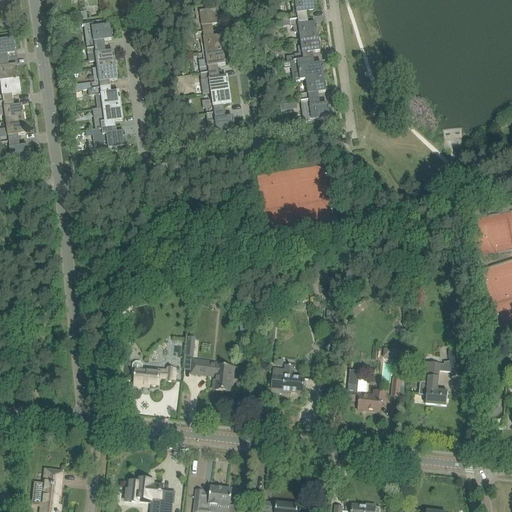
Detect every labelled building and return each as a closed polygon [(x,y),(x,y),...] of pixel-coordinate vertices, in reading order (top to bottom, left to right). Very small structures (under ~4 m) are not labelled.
[(293,15),(289,15),(290,22),(305,19),(308,19),(307,13),(315,12),(312,0),(296,0),(295,0),(297,14),(293,15)] [(195,21),(193,21),(195,30),(196,35),(210,33),(213,32),(212,26),(220,25),(218,11),(208,12),(207,6),(195,8),(197,20),(195,21)] [(305,19),(290,22),(291,26),(291,27),(294,27),(295,34),(300,33),(301,40),(318,38),(317,31),(318,31),(317,28),(316,24),(309,25),(308,19),(305,19)] [(95,42),(87,44),(87,50),(102,48),(105,47),(104,41),(112,40),(110,26),(100,27),(94,28),(93,28),(95,42)] [(210,33),(196,35),(197,41),(201,40),(203,54),(224,51),(223,47),(223,44),(223,41),(222,41),(222,37),(214,38),(213,32),(210,33)] [(290,57),(286,57),(287,63),(291,62),(295,62),(314,59),(313,53),(320,52),(318,38),(301,40),(302,47),(298,47),(299,55),(295,56),(290,57)] [(0,62),(6,62),(9,61),(8,55),(15,54),(13,40),(4,41),(0,41),(0,62)] [(102,48),(87,50),(88,56),(89,63),(97,62),(98,69),(116,66),(115,60),(115,56),(114,56),(114,52),(106,53),(105,47),(102,48)] [(204,61),(200,61),(201,69),(201,75),(216,73),(219,72),(218,66),(226,65),(224,51),(203,54),(204,61)] [(296,62),(291,62),(292,69),(293,68),(293,73),(292,73),(294,83),(299,82),(306,81),(307,81),(324,78),(323,71),(324,71),(323,68),(322,64),(315,65),(314,59),(296,62)] [(6,62),(0,62),(0,76),(1,83),(19,80),(18,73),(18,70),(17,70),(17,66),(10,67),(9,61),(6,62)] [(95,84),(92,84),(93,90),(110,88),(110,82),(117,81),(116,66),(98,69),(93,70),(95,84)] [(216,73),(201,75),(202,80),(204,95),(211,94),(229,91),(228,85),(229,85),(228,81),(227,77),(220,78),(219,72),(216,73)] [(308,95),(301,96),(301,102),(319,99),(318,94),(326,92),(324,78),(307,81),(306,81),(308,95)] [(3,96),(0,96),(0,103),(14,101),(13,95),(21,94),(19,80),(1,83),(2,90),(3,96)] [(93,90),(88,91),(89,97),(96,96),(98,110),(121,107),(120,100),(121,100),(120,97),(119,93),(111,94),(110,88),(93,90)] [(212,101),(203,102),(204,109),(206,109),(207,115),(222,113),(225,113),(224,107),(231,106),(229,91),(211,94),(212,101)] [(319,99),(301,102),(302,110),(303,115),(304,122),(312,121),(321,120),(325,119),(330,119),(329,112),(329,108),(328,108),(328,104),(320,105),(319,99)] [(14,101),(0,103),(0,116),(6,116),(7,123),(24,120),(23,114),(24,114),(23,110),(22,106),(15,107),(14,101)] [(98,110),(93,111),(95,131),(113,128),(116,128),(115,122),(123,121),(121,107),(98,110)] [(222,113),(207,115),(207,117),(208,121),(210,135),(218,134),(235,132),(234,125),(235,125),(234,122),(233,117),(226,119),(225,113),(222,113)] [(7,129),(0,129),(0,133),(1,138),(1,144),(19,142),(18,136),(19,136),(26,135),(24,120),(7,123),(7,129)] [(95,131),(92,131),(95,151),(96,151),(105,150),(104,143),(108,143),(109,149),(109,150),(117,149),(127,147),(126,140),(126,137),(125,137),(125,133),(117,134),(116,128),(113,128),(95,131)] [(19,142),(1,144),(2,150),(10,149),(12,163),(30,161),(29,154),(29,151),(28,151),(28,147),(20,148),(19,142)] [(343,284),(342,298),(352,299),(354,285),(343,284)] [(327,311),(326,319),(336,320),(340,320),(340,312),(327,311)] [(188,338),(186,357),(194,357),(195,339),(188,338)] [(400,351),(384,349),(383,358),(399,360),(400,351)] [(462,377),(459,351),(449,353),(450,363),(444,363),(444,366),(424,363),(422,383),(420,383),(419,396),(427,396),(426,405),(447,407),(448,392),(437,391),(439,372),(451,373),(452,378),(462,377)] [(133,364),(131,376),(136,376),(135,386),(137,387),(138,388),(141,388),(142,387),(144,387),(145,384),(150,385),(151,385),(152,387),(155,387),(156,386),(159,386),(160,379),(166,379),(166,382),(175,383),(176,375),(176,370),(167,369),(167,374),(160,374),(142,372),(143,366),(140,362),(136,362),(133,364)] [(192,364),(191,374),(203,376),(203,374),(206,374),(210,375),(212,375),(212,377),(215,377),(214,390),(229,392),(230,377),(233,377),(234,369),(218,367),(215,366),(211,366),(211,364),(193,362),(192,364)] [(292,378),(293,367),(286,366),(285,371),(274,370),(272,393),(290,395),(291,393),(303,394),(304,384),(304,380),(292,378)] [(320,382),(321,367),(314,366),(313,381),(320,382)] [(348,387),(347,401),(359,402),(358,410),(380,412),(381,403),(386,404),(387,403),(386,403),(387,394),(375,392),(374,398),(360,397),(361,395),(357,394),(358,388),(359,373),(350,372),(348,387)] [(404,388),(405,380),(394,379),(392,397),(399,398),(401,387),(404,388)] [(40,511),(60,511),(61,507),(58,507),(61,473),(46,471),(44,484),(35,483),(32,506),(41,507),(40,511)] [(127,491),(126,502),(135,503),(139,503),(139,502),(140,502),(141,496),(151,498),(151,500),(150,505),(151,505),(152,505),(151,511),(172,511),(173,510),(173,505),(173,503),(161,502),(162,491),(162,487),(154,486),(155,482),(140,481),(139,485),(130,484),(129,492),(127,491)] [(195,503),(194,511),(209,511),(210,505),(229,507),(228,511),(241,511),(242,508),(230,507),(232,491),(211,489),(211,494),(204,493),(204,492),(197,491),(195,503)] [(0,509),(6,510),(8,498),(9,494),(0,493),(0,509)] [(257,493),(254,511),(297,511),(298,506),(277,504),(264,503),(265,494),(257,493)]
